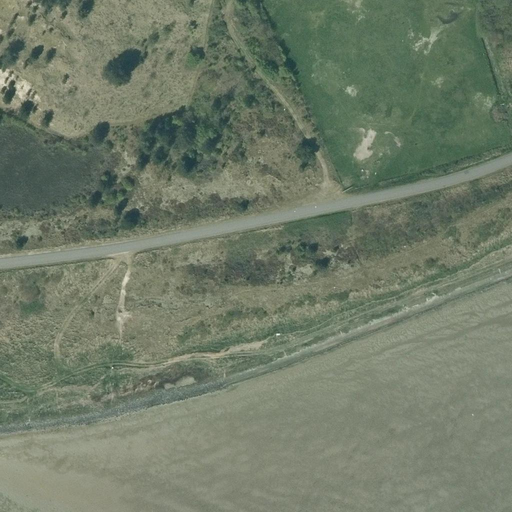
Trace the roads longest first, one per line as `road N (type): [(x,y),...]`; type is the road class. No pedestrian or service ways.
road 1 (unclassified): [(0,262),(128,247),(511,159)]
road 2 (track): [(0,381),(24,398),(60,378),(53,345),(64,321),(128,247)]
